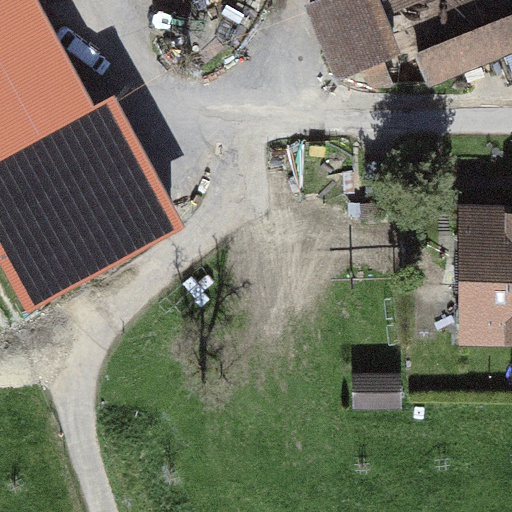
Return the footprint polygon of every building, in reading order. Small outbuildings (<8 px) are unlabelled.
[(36,0),(3,0),(0,2),(0,266),(29,320),(186,235),(115,103),(97,112),(36,0)] [(336,86),(365,74),(404,58),(380,0),(357,0),(338,8),(334,0),(325,0),(304,9),(336,86)] [(432,0),(388,0),(395,15),(432,0)] [(511,55),(511,17),(414,57),(426,89),(511,55)] [(467,335),(511,334),(511,211),(459,212),(467,335)] [(402,376),(353,376),(353,411),(403,411),(402,376)]
